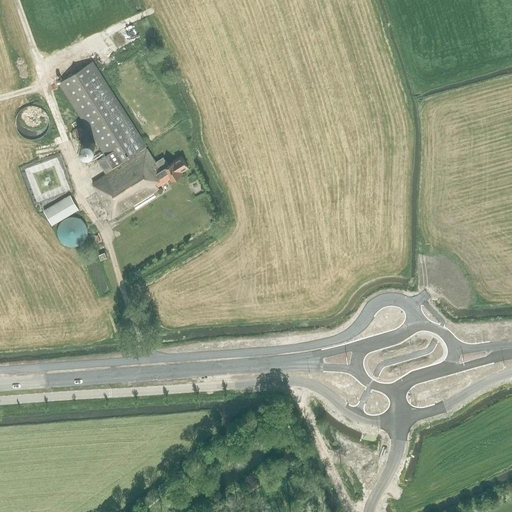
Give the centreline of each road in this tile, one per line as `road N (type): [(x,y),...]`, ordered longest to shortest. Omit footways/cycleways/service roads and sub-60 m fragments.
road 1 (unclassified): [(0,400),(294,381),(363,419),(399,419)]
road 2 (primary): [(0,384),(245,366)]
road 3 (track): [(66,143),(16,0)]
road 4 (primary): [(376,339),(245,366)]
road 5 (track): [(39,68),(149,12)]
road 6 (unclassified): [(399,419),(511,373)]
